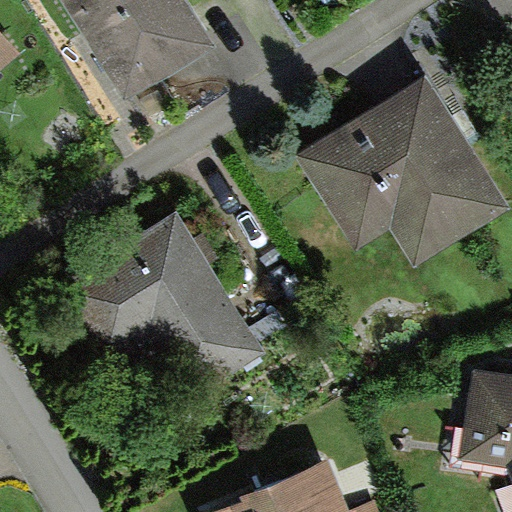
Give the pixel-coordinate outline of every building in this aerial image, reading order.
[(68,0),(122,89),(201,42),(175,0),(68,0)] [(407,256),(496,204),(426,83),(299,157),(351,246),(388,224),(407,256)] [(251,344),(173,221),(62,290),(105,358),(149,330),(184,386),(251,344)] [(511,379),(479,379),(467,456),(511,461),(511,379)] [(337,511),(322,476),(233,511),(337,511)]
